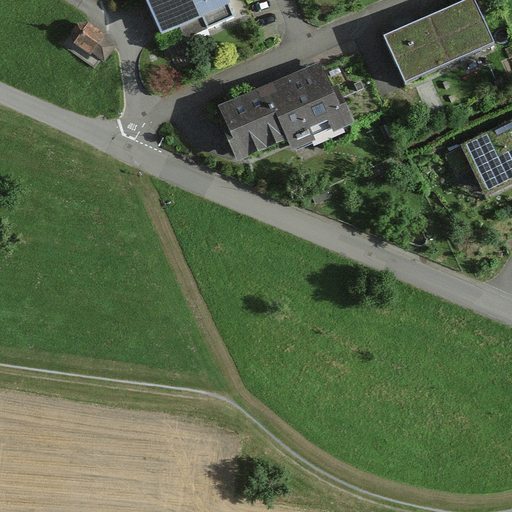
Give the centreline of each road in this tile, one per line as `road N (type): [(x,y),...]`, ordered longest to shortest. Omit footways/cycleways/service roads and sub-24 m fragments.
road 1 (track): [(0,367),(224,400),(294,461),(344,490),(417,511)]
road 2 (residential): [(511,313),(126,151)]
road 3 (residential): [(126,151),(158,111),(417,0)]
road 4 (residential): [(126,151),(0,96)]
